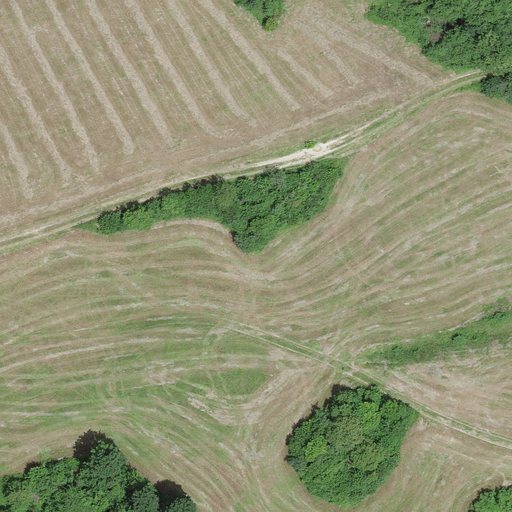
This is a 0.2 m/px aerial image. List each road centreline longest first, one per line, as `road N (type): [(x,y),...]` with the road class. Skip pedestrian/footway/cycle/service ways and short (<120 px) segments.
road 1 (track): [(511,68),(459,79),(322,151),(0,246)]
road 2 (track): [(0,346),(218,323),(295,344),(421,414),(511,446)]
